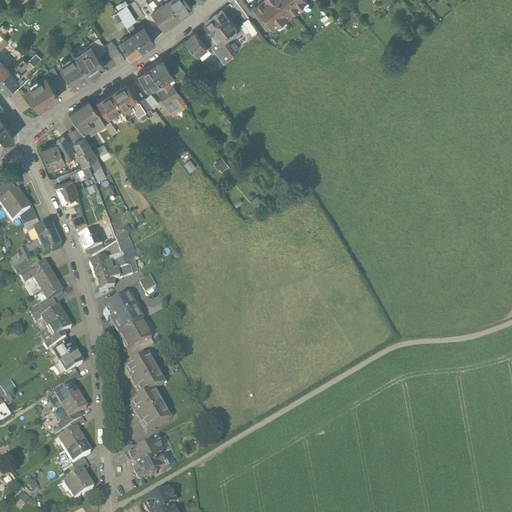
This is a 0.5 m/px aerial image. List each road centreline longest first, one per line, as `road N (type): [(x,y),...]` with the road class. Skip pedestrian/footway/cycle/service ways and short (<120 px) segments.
road 1 (track): [(109,511),(378,356),(511,324)]
road 2 (residential): [(27,142),(92,322),(107,511)]
road 3 (residential): [(27,142),(219,0)]
